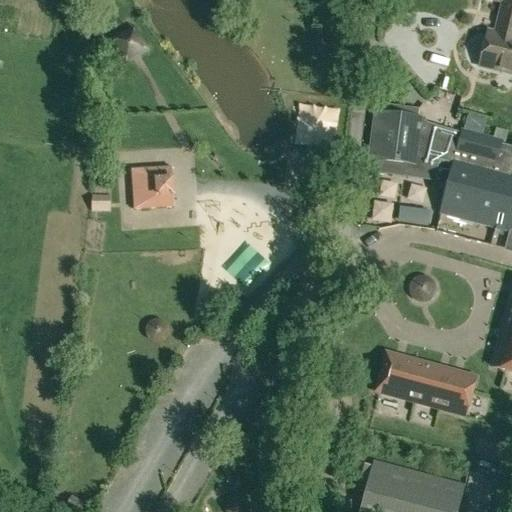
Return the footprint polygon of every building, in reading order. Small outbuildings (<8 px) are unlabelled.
[(511,0),(495,0),(503,2),(499,17),(511,20),(511,0)] [(511,20),(499,17),(496,33),(488,31),(479,65),(511,73),(511,20)] [(435,177),(440,161),(453,165),(440,213),(511,232),(511,176),(468,165),(470,157),(509,168),(511,155),(511,145),(505,143),(508,132),(496,129),(493,139),(485,136),(489,122),(476,118),(472,133),(462,130),(461,134),(424,123),(425,119),(417,118),(418,109),(384,105),(383,114),(375,113),(369,160),(408,165),(407,169),(435,177)] [(134,210),(173,208),(171,169),(132,171),(134,210)] [(110,204),(110,196),(92,196),(91,212),(109,213),(110,208),(110,204)] [(230,269),(256,293),(280,266),(255,243),(230,269)] [(511,293),(494,360),(493,365),(511,370),(511,293)] [(450,371),(424,364),(387,354),(377,392),(414,402),(440,408),(467,415),(477,378),(450,371)] [(377,462),(363,511),(458,511),(465,485),(377,462)]
